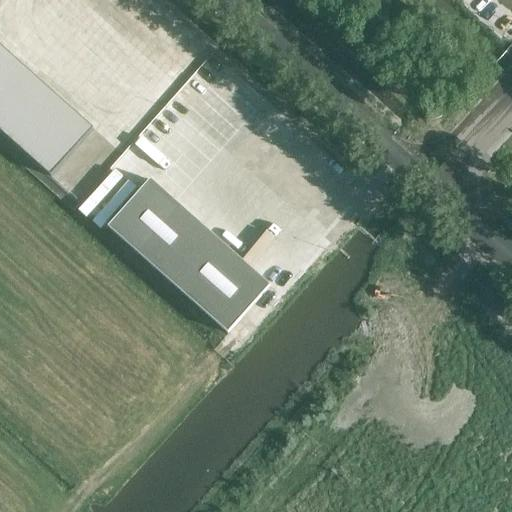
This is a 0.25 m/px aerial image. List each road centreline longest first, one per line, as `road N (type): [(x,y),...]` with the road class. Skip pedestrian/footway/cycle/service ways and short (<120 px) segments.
road 1 (tertiary): [(437,194),(223,0)]
road 2 (track): [(392,352),(439,287),(489,242)]
road 3 (track): [(209,367),(299,265)]
